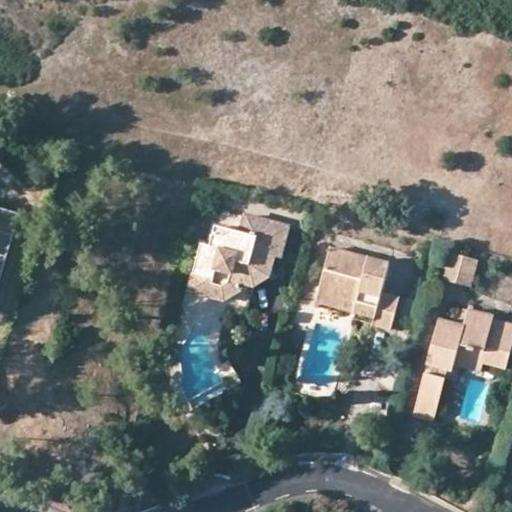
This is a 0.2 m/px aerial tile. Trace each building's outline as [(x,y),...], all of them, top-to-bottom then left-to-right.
[(0,276),(19,213),(0,207),(0,276)] [(239,235),(213,228),(208,247),(199,245),(190,275),(211,281),(214,271),(230,276),(228,281),(240,283),(253,286),(268,276),(272,257),(278,259),(286,229),(244,218),(239,235)] [(389,262),(332,247),(317,303),(375,318),(373,326),(391,331),(399,297),(382,293),(389,262)] [(478,258),(449,250),(442,278),(471,285),(478,258)] [(238,291),(240,283),(228,281),(230,276),(214,271),(211,281),(190,275),(186,290),(220,301),(238,291)] [(465,325),(439,319),(427,365),(431,366),(447,371),(453,372),(455,366),(459,348),(486,356),(484,363),(506,370),(511,348),(511,324),(494,319),(494,315),(469,309),(465,325)] [(481,373),(484,363),(486,356),(459,348),(455,366),(481,373)] [(225,361),(213,367),(228,389),(239,382),(225,361)] [(428,375),(445,379),(447,371),(431,366),(428,375)] [(433,422),(445,379),(428,375),(425,374),(414,417),(433,422)]
